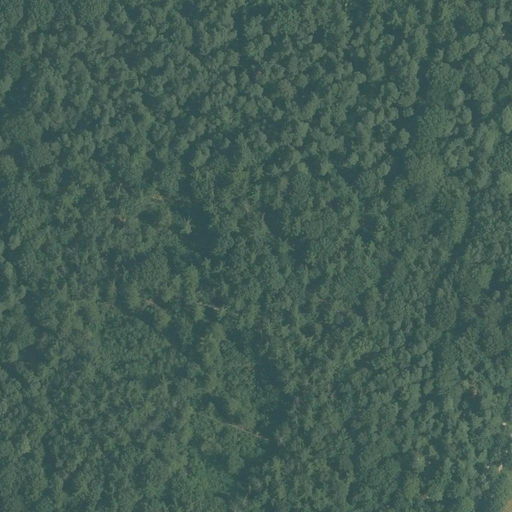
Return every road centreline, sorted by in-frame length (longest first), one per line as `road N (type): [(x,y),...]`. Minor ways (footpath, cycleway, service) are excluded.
road 1 (track): [(330,508),(471,0)]
road 2 (track): [(462,35),(5,0)]
road 3 (track): [(428,344),(366,363),(114,274),(0,224)]
road 4 (track): [(417,185),(0,159)]
road 5 (track): [(428,344),(435,296),(469,223),(466,150),(505,34),(481,0)]
road 6 (track): [(29,352),(339,469)]
road 7 (track): [(428,344),(418,381),(428,482),(423,511)]
